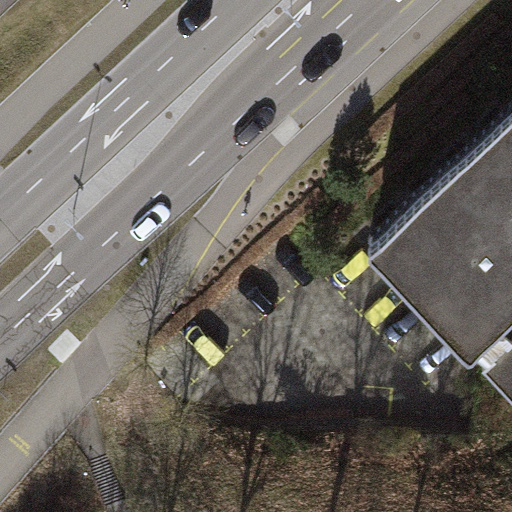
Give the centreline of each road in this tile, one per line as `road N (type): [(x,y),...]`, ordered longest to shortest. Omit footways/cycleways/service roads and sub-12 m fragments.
road 1 (primary): [(0,340),(368,0)]
road 2 (primary): [(236,0),(0,215)]
